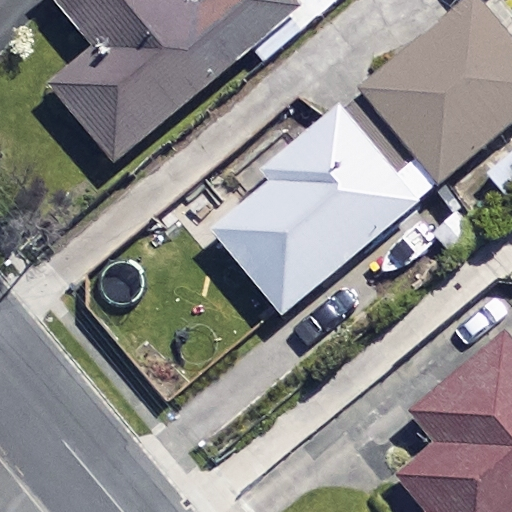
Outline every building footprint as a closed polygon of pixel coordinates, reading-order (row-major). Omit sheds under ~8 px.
[(58,0),(57,1),(106,60),(62,97),(123,170),(305,18),(290,0),(227,0),(203,20),(186,0),(58,0)] [(467,0),(474,9),(485,0),(467,0)] [(357,110),(434,202),(511,137),(511,53),(476,10),(357,110)] [(434,202),(357,110),(274,180),(283,191),(223,241),(291,323),(434,202)] [(511,511),(511,345),(421,423),(447,453),(409,485),(431,511),(511,511)]
